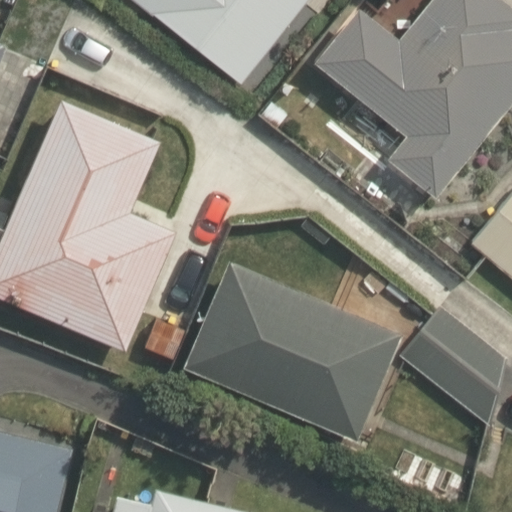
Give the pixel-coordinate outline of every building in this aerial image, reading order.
[(120,31),(83,0),(58,0),(32,32),(82,75),(120,31)] [(306,0),(131,0),(240,85),(306,0)] [(384,159),(431,199),(511,105),(511,14),(495,0),(434,0),(394,47),(357,15),(315,63),(402,139),(384,159)] [(0,68),(19,24),(0,16),(0,68)] [(128,99),(151,75),(129,54),(106,78),(128,99)] [(0,240),(0,301),(121,353),(173,231),(127,212),(157,142),(60,101),(0,240)] [(511,198),(471,245),(511,281),(511,198)] [(224,254),(180,358),(357,433),(401,329),(224,254)] [(435,306),(399,356),(489,423),(502,356),(435,306)] [(0,436),(0,511),(55,511),(70,455),(0,436)] [(247,511),(152,484),(148,499),(118,490),(111,511),(247,511)]
